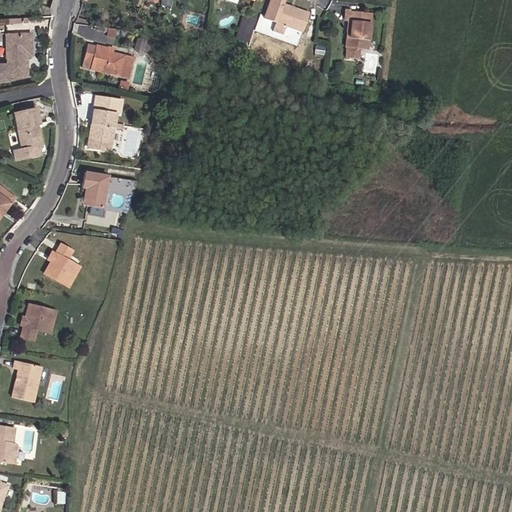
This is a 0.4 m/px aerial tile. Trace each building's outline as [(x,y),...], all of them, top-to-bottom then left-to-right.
[(301,34),(308,14),(282,5),(283,1),(279,0),(269,0),(262,21),(275,25),(272,34),(284,38),(287,29),(301,34)] [(362,49),(367,49),(370,13),(345,11),(344,19),(349,20),(346,48),(347,48),(362,49)] [(248,37),(251,28),(239,24),(236,33),(248,37)] [(27,58),(27,54),(31,54),(30,35),(5,36),(5,46),(6,58),(6,65),(0,65),(0,82),(7,82),(6,78),(28,77),(27,58)] [(82,68),(129,79),(134,58),(113,54),(107,52),(108,49),(96,46),(95,48),(87,46),(82,68)] [(362,49),(347,48),(346,58),(361,60),(362,49)] [(96,95),(93,110),(116,114),(123,115),(126,101),(96,95)] [(15,114),(23,150),(14,152),(16,160),(41,154),(39,147),(42,146),(37,125),(39,125),(35,109),(15,114)] [(110,151),(116,114),(93,110),(87,147),(110,151)] [(83,202),(86,202),(85,206),(103,209),(108,176),(86,173),(83,190),(85,190),(83,202)] [(0,215),(1,214),(9,204),(11,205),(15,199),(0,188),(0,215)] [(1,214),(3,215),(11,205),(9,204),(1,214)] [(50,265),(44,275),(65,287),(76,269),(68,264),(73,255),(61,247),(56,255),(50,265)] [(52,253),(46,262),(50,265),(56,255),(52,253)] [(68,289),(79,271),(76,269),(65,287),(68,289)] [(36,331),(47,333),(52,312),(29,305),(26,318),(23,328),(21,338),(34,341),(36,331)] [(50,334),(56,312),(52,312),(47,333),(50,334)] [(12,369),(17,371),(11,398),(32,402),(40,368),(14,362),(12,369)] [(0,462),(7,464),(8,460),(12,457),(14,458),(14,457),(16,447),(13,443),(12,443),(14,428),(0,426),(0,462)]
